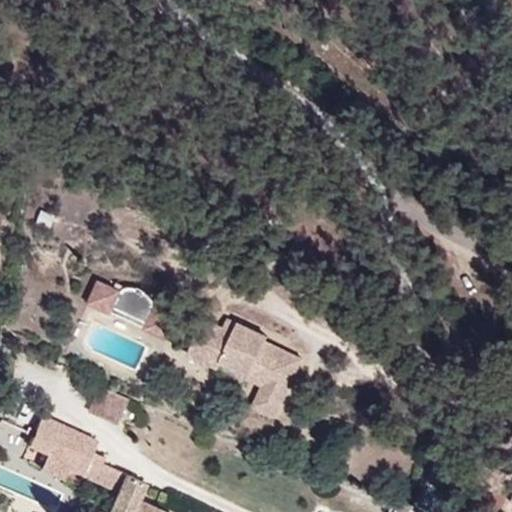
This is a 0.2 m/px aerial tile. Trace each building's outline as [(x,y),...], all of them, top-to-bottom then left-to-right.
[(119,270),(93,259),(81,285),(110,297),(113,291),(142,304),(139,311),(159,320),(172,290),(150,281),(153,273),(123,260),(119,270)] [(268,336),(228,319),(223,329),(205,320),(188,355),(215,368),(218,361),(249,375),(247,378),(263,385),(253,406),(277,417),(303,359),(266,342),(268,336)] [(111,413),(121,391),(93,378),(83,400),(111,413)] [(483,443),(511,409),(511,395),(503,387),(449,448),(466,449),(483,443)] [(74,449),(81,434),(30,410),(14,445),(26,451),(41,448),(55,461),(98,481),(89,501),(81,497),(74,511),(158,511),(160,509),(123,491),(130,475),(74,449)] [(55,461),(41,448),(26,451),(20,462),(49,475),(55,461)]
